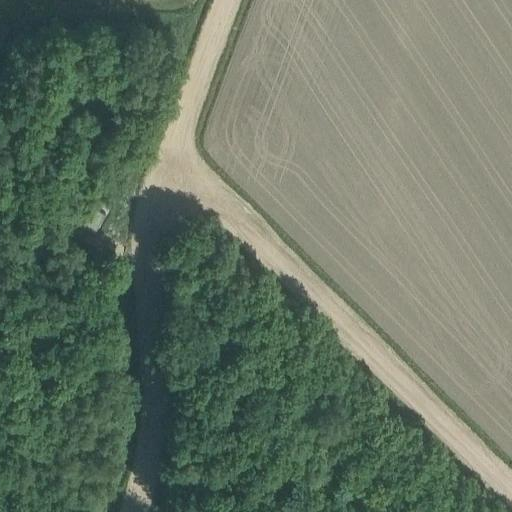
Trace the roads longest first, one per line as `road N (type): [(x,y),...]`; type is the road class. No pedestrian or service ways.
road 1 (track): [(170,168),(227,208),(511,496)]
road 2 (track): [(130,511),(151,398),(145,262),(170,168)]
road 3 (track): [(170,168),(231,0)]
